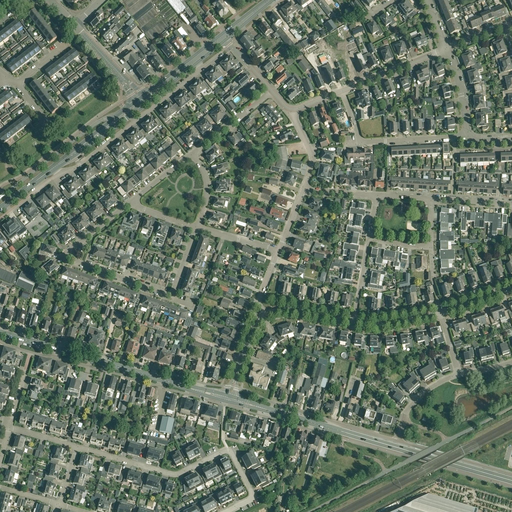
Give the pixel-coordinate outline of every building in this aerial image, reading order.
[(216,7),(218,11),(217,12),(221,17),(223,15),(224,16),(228,12),(226,10),(228,9),(227,8),(223,3),(222,2),(224,1),(223,0),(218,0),(212,5),(214,8),(216,7)] [(296,0),(299,4),(296,5),(300,10),(300,11),(301,12),(303,10),(302,7),(303,7),(304,6),(305,5),(306,4),(303,0),(296,0)] [(402,12),(410,6),(406,0),(402,4),(400,1),(394,6),(396,8),(398,7),(402,12)] [(356,2),(353,5),(358,12),(362,9),(356,2)] [(291,3),(286,6),(292,14),(297,11),(298,12),(300,11),(300,10),(296,5),(294,7),(291,3)] [(441,12),(450,9),(448,4),(440,7),(441,10),(440,10),(441,12)] [(206,5),(202,8),(206,14),(210,11),(206,5)] [(112,14),(115,18),(123,10),(120,6),(112,14)] [(292,14),(286,6),(281,10),(284,14),(282,16),(287,24),(290,22),(289,20),(291,19),(289,17),(292,14)] [(410,6),(402,12),(405,15),(403,17),(406,22),(412,17),(410,14),(414,11),(410,6)] [(496,8),(500,17),(502,16),(502,17),(506,15),(502,6),(496,8)] [(486,13),(489,21),(491,20),(492,21),(494,20),(491,11),(490,10),(491,10),(489,7),(484,9),(486,13)] [(498,18),(500,17),(496,8),(491,10),(490,10),(491,11),(494,20),(498,18)] [(349,17),(355,24),(361,22),(358,18),(355,19),(352,15),(353,14),(349,9),(345,12),(349,17)] [(450,9),(441,12),(442,15),(443,14),(445,17),(452,14),(450,9)] [(38,15),(34,10),(28,15),(32,20),(38,15)] [(91,19),(92,20),(89,23),(93,28),(95,25),(96,26),(99,23),(97,20),(101,15),(98,12),(96,14),(91,19)] [(486,22),(489,21),(486,13),(480,16),(484,24),(486,23),(486,22)] [(271,27),(276,33),(288,48),(289,48),(295,55),(304,47),(305,48),(308,46),(304,41),(299,46),(298,45),(295,47),(280,29),(279,30),(276,27),(282,23),(280,21),(275,14),(270,18),(275,25),(271,27)] [(454,19),(452,14),(445,17),(446,20),(444,21),(445,23),(454,19)] [(42,20),(38,15),(32,20),(35,25),(42,20)] [(205,22),(210,29),(216,24),(209,15),(206,17),(208,19),(205,22)] [(385,15),(380,19),(386,27),(389,24),(391,27),(396,23),(391,17),(389,19),(385,15)] [(480,26),(484,24),(480,16),(480,15),(474,17),(478,26),(480,25),(480,26)] [(194,16),(188,21),(191,25),(198,20),(194,16)] [(476,27),(478,26),(474,17),(468,19),(472,29),(476,27)] [(448,27),(457,24),(455,19),(454,19),(445,23),(447,27),(448,27)] [(46,24),(42,20),(35,25),(39,29),(46,24)] [(125,25),(127,27),(122,32),(127,36),(132,32),(137,27),(133,23),(131,20),(125,25)] [(331,20),(324,25),(330,33),(337,28),(331,20)] [(17,21),(12,25),(17,31),(22,27),(17,21)] [(195,29),(200,36),(206,32),(203,28),(203,27),(201,24),(201,25),(200,23),(194,27),(195,29)] [(373,23),(367,26),(372,35),(376,33),(378,36),(380,34),(380,35),(383,34),(379,26),(376,28),(373,23)] [(49,29),(46,24),(39,29),(43,34),(49,29)] [(100,35),(103,39),(114,27),(111,24),(100,35)] [(272,33),(270,31),(265,24),(259,28),(264,35),(266,37),(272,33)] [(457,24),(448,27),(449,30),(450,34),(460,31),(457,24)] [(7,28),(12,35),(17,31),(12,25),(7,28)] [(114,27),(103,39),(107,42),(116,32),(115,31),(117,30),(114,27)] [(351,31),(353,36),(363,31),(361,27),(351,31)] [(7,28),(3,32),(8,39),(12,35),(7,28)] [(53,34),(49,29),(43,34),(46,39),(53,34)] [(319,37),(316,32),(311,35),(310,36),(313,41),(315,40),(319,37)] [(46,39),(50,44),(57,39),(53,34),(46,39)] [(420,34),(417,35),(422,46),(424,46),(425,46),(427,45),(427,44),(424,37),(422,38),(420,34)] [(122,42),(120,43),(118,46),(119,46),(115,49),(119,54),(125,48),(127,46),(124,43),(124,42),(125,43),(127,41),(128,42),(132,38),(129,35),(122,42)] [(421,47),(422,46),(417,35),(410,38),(413,43),(415,42),(417,49),(418,48),(419,48),(420,48),(421,47)] [(246,37),(240,42),(246,50),(252,45),(246,37)] [(178,39),(175,41),(173,44),(174,46),(180,53),(186,48),(180,41),(178,39)] [(400,45),(395,47),(399,56),(405,54),(403,48),(406,47),(403,40),(398,42),(400,45)] [(493,51),(496,50),(505,47),(505,46),(503,42),(502,43),(502,41),(496,44),(495,40),(493,41),(491,42),(491,44),(491,46),(493,51)] [(250,54),(260,46),(256,41),(252,45),(246,50),(248,52),(250,54)] [(357,47),(355,42),(346,46),(348,51),(357,47)] [(162,51),(168,59),(169,59),(169,60),(172,58),(171,57),(174,55),(169,49),(172,48),(168,43),(163,46),(165,48),(162,51)] [(305,49),(309,55),(319,48),(316,43),(305,49)] [(367,46),(371,55),(376,52),(372,44),(367,46)] [(31,49),(36,56),(41,52),(36,45),(31,49)] [(153,46),(149,48),(153,54),(157,51),(153,46)] [(265,52),(260,46),(250,54),(255,61),(260,57),(265,52)] [(385,51),(381,53),(385,62),(391,60),(391,59),(389,55),(392,53),(389,46),(384,48),(385,51)] [(505,47),(496,50),(493,51),(496,57),(495,57),(496,60),(502,58),(501,55),(506,53),(506,51),(507,51),(505,47)] [(31,49),(26,53),(31,59),(36,56),(31,49)] [(69,54),(74,60),(79,56),(74,50),(69,54)] [(150,51),(148,52),(152,58),(160,68),(163,65),(159,61),(160,61),(158,57),(157,57),(156,55),(154,57),(152,54),(150,51)] [(463,63),(472,60),(471,56),(473,55),(473,56),(473,54),(472,52),(471,51),(469,51),(468,51),(466,51),(467,55),(462,57),(462,58),(461,59),(463,63)] [(129,64),(138,58),(135,54),(133,55),(131,52),(122,58),(123,59),(122,59),(124,62),(125,61),(126,62),(127,61),(129,64)] [(26,53),(22,56),(27,63),(31,59),(26,53)] [(69,54),(64,57),(69,64),(74,60),(69,54)] [(360,73),(365,71),(363,67),(366,66),(361,54),(356,56),(358,61),(355,62),(360,73)] [(369,54),(362,56),(365,63),(368,61),(371,68),(377,66),(374,59),(372,56),(372,55),(370,56),(369,54)] [(27,63),(22,56),(17,60),(22,67),(27,63)] [(225,61),(232,69),(237,65),(229,56),(227,58),(227,59),(225,61)] [(60,61),(65,67),(69,64),(64,57),(60,61)] [(268,62),(262,67),(266,72),(268,71),(269,72),(273,68),(274,69),(276,67),(279,64),(280,64),(277,61),(276,61),(273,57),(272,58),(268,62)] [(140,61),(138,58),(129,64),(134,70),(136,69),(138,71),(137,72),(142,78),(141,79),(144,82),(150,77),(149,76),(150,76),(146,71),(148,70),(145,66),(141,60),(140,61)] [(160,68),(152,58),(149,61),(150,63),(153,66),(157,70),(160,68)] [(499,69),(502,68),(511,65),(511,64),(510,60),(509,60),(509,59),(503,61),(502,58),(496,60),(496,63),(497,63),(499,69)] [(17,60),(12,64),(17,70),(22,67),(17,60)] [(473,69),(479,67),(481,66),(480,63),(476,64),(475,62),(473,62),(472,60),(463,63),(464,68),(465,67),(466,68),(472,66),(473,69)] [(60,61),(55,65),(60,71),(65,67),(60,61)] [(227,73),(232,69),(225,61),(223,63),(222,62),(219,64),(223,68),(221,70),(225,76),(228,74),(227,73)] [(297,65),(304,74),(309,70),(302,61),(297,65)] [(338,63),(336,65),(337,68),(339,68),(340,70),(338,71),(339,73),(336,74),(339,81),(345,79),(342,72),(343,72),(341,67),(340,67),(338,63)] [(17,70),(12,64),(7,67),(12,74),(17,70)] [(60,71),(55,65),(50,68),(55,75),(60,71)] [(329,65),(320,69),(323,73),(329,86),(330,85),(331,86),(334,85),(333,84),(334,83),(331,75),(333,74),(329,65)] [(434,78),(438,77),(439,77),(445,75),(441,65),(435,67),(432,68),(432,76),(433,76),(434,78)] [(511,65),(502,68),(499,69),(498,69),(500,74),(498,75),(499,77),(507,75),(506,72),(511,70),(511,69),(511,66),(511,65)] [(420,69),(421,72),(425,82),(429,81),(429,76),(425,67),(424,66),(421,68),(421,69),(420,69)] [(473,69),(474,72),(468,74),(468,75),(467,75),(468,79),(469,80),(478,77),(476,71),(482,70),(481,66),(479,67),(473,69)] [(223,78),(225,76),(221,70),(218,72),(215,67),(212,69),(213,70),(211,72),(217,80),(222,77),(223,78)] [(55,75),(50,68),(45,72),(50,79),(55,75)] [(315,70),(311,72),(314,76),(316,79),(314,80),(315,81),(315,83),(316,83),(319,89),(324,87),(320,77),(321,77),(315,70)] [(212,84),(217,80),(211,72),(208,74),(208,73),(205,75),(208,80),(206,82),(211,88),(214,86),(212,84)] [(280,76),(274,81),(278,85),(280,83),(283,81),(285,83),(291,78),(286,72),(283,74),(280,76)] [(421,84),(425,82),(421,72),(416,74),(418,81),(417,82),(418,85),(421,84)] [(88,78),(93,85),(98,81),(93,74),(88,78)] [(237,86),(246,78),(244,75),(241,77),(236,81),(234,83),(236,86),(237,86)] [(295,75),(292,78),(298,85),(301,82),(295,75)] [(511,77),(508,78),(507,75),(499,77),(499,80),(505,79),(506,85),(511,83),(511,77)] [(486,81),(483,82),(481,82),(481,79),(479,80),(478,77),(469,80),(469,84),(470,84),(471,85),(477,83),(477,86),(484,85),(487,84),(486,81)] [(88,78),(83,82),(88,88),(93,85),(88,78)] [(234,88),(232,90),(233,90),(235,93),(237,92),(242,87),(242,88),(247,84),(246,83),(249,81),(246,78),(237,86),(236,86),(234,88)] [(288,87),(294,82),(291,78),(285,83),(288,87)] [(409,81),(407,82),(405,78),(399,81),(404,91),(410,89),(408,85),(410,85),(409,81)] [(30,85),(33,90),(40,85),(36,80),(30,85)] [(197,83),(194,85),(201,93),(205,89),(207,92),(210,90),(205,83),(202,85),(198,80),(196,82),(197,83)] [(303,83),(304,87),(305,90),(306,90),(308,94),(313,91),(309,81),(303,83)] [(78,85),(83,92),(88,88),(83,82),(78,85)] [(391,82),(385,85),(386,89),(385,89),(386,92),(387,92),(388,95),(395,92),(394,89),(391,82)] [(502,92),(502,95),(511,93),(510,90),(511,89),(511,83),(506,85),(507,91),(502,92)] [(40,85),(33,90),(37,95),(44,90),(40,85)] [(78,85),(74,89),(79,95),(83,92),(78,85)] [(196,97),(201,93),(194,85),(192,87),(191,86),(189,88),(192,92),(190,94),(194,100),(197,98),(196,97)] [(248,92),(246,94),(248,96),(250,94),(250,95),(253,93),(253,92),(256,90),(252,85),(246,90),(248,92)] [(478,94),(479,94),(485,93),(484,85),(477,86),(476,87),(473,87),(474,91),(475,90),(475,92),(475,95),(478,94)] [(444,99),(451,98),(448,87),(442,88),(444,99)] [(293,91),(287,96),(291,101),(297,95),(300,93),(296,88),(293,91)] [(377,88),(372,90),(377,101),(382,98),(379,92),(377,88)] [(74,89),(69,93),(74,99),(79,95),(74,89)] [(37,95),(41,100),(47,95),(44,90),(37,95)] [(8,91),(3,95),(8,102),(13,98),(8,91)] [(371,106),(369,101),(368,99),(365,91),(359,93),(361,98),(355,100),(357,107),(362,105),(363,109),(371,106)] [(189,104),(194,100),(190,94),(187,96),(184,92),(181,94),(182,95),(180,96),(186,105),(188,103),(189,104)] [(74,99),(69,93),(64,96),(69,103),(74,99)] [(474,104),(483,103),(482,97),(486,96),(485,93),(479,94),(480,97),(474,98),(474,99),(473,99),(474,104)] [(511,96),(511,93),(502,95),(503,97),(506,97),(507,100),(509,100),(509,102),(511,102),(511,96)] [(47,95),(41,100),(44,105),(51,100),(47,95)] [(226,104),(233,99),(229,95),(223,99),(221,100),(225,105),(226,104)] [(181,108),(186,105),(180,96),(177,98),(176,97),(174,99),(177,104),(175,106),(179,112),(182,110),(181,108)] [(44,105),(48,109),(55,104),(51,100),(44,105)] [(226,106),(231,112),(237,106),(232,100),(226,106)] [(447,115),(453,114),(452,102),(445,103),(447,115)] [(483,103),(474,104),(474,109),(475,109),(475,110),(482,109),(482,112),(488,111),(487,102),(483,103)] [(179,112),(175,106),(172,108),(169,103),(166,105),(167,106),(165,108),(171,116),(176,113),(177,114),(179,112)] [(344,117),(343,114),(338,103),(332,106),(337,116),(338,119),(344,117)] [(58,109),(55,104),(48,109),(52,114),(58,109)] [(218,110),(215,113),(221,120),(223,119),(224,120),(227,117),(222,112),(225,110),(221,105),(216,108),(218,110)] [(265,118),(268,115),(274,110),(270,106),(266,109),(264,107),(259,112),(265,118)] [(169,118),(171,116),(165,108),(162,110),(162,109),(159,111),(163,115),(160,118),(165,123),(170,119),(169,118)] [(375,117),(384,115),(383,112),(374,113),(374,108),(370,108),(370,117),(375,117)] [(324,109),(319,111),(324,124),(331,121),(329,116),(327,117),(324,109)] [(274,110),(268,115),(265,118),(267,121),(265,122),(266,124),(272,120),(278,115),(274,110)] [(490,111),(488,111),(482,112),(482,115),(476,115),(476,117),(475,117),(476,121),(485,121),(485,115),(491,115),(490,111)] [(221,120),(215,113),(211,116),(209,114),(206,116),(210,121),(213,119),(217,125),(220,123),(219,122),(221,120)] [(309,119),(312,126),(319,124),(315,113),(309,115),(310,118),(309,119)] [(272,120),(266,124),(268,126),(272,123),(273,124),(275,123),(275,124),(282,119),(278,115),(272,120)] [(382,116),(371,118),(372,121),(373,139),(375,138),(384,138),(384,133),(383,115),(382,116)] [(27,116),(22,119),(27,126),(32,122),(27,116)] [(199,122),(201,124),(207,131),(209,130),(210,131),(212,129),(208,123),(210,121),(206,116),(199,122)] [(146,122),(153,130),(157,127),(158,128),(161,126),(157,120),(154,122),(151,117),(148,120),(149,120),(146,122)] [(369,119),(358,122),(358,124),(359,125),(360,127),(360,129),(361,132),(362,135),(362,136),(362,137),(363,137),(363,138),(364,138),(364,139),(365,139),(366,139),(367,139),(373,139),(372,121),(371,118),(369,119)] [(27,126),(22,119),(17,123),(22,130),(27,126)] [(421,123),(418,123),(418,120),(415,120),(415,123),(415,133),(417,133),(418,134),(420,133),(422,133),(421,129),(424,128),(423,123),(421,123)] [(485,121),(476,121),(476,122),(476,126),(477,126),(477,127),(483,127),(483,131),(485,131),(487,130),(488,128),(488,126),(488,124),(486,125),(485,121)] [(142,132),(146,137),(149,135),(148,134),(153,130),(146,122),(144,124),(143,123),(141,125),(144,130),(142,132)] [(17,123),(12,127),(17,133),(22,130),(17,123)] [(192,127),(196,132),(199,131),(203,136),(206,134),(205,133),(207,131),(201,124),(198,126),(196,124),(192,127)] [(7,130),(13,137),(17,133),(12,127),(7,130)] [(190,133),(187,135),(193,143),(195,141),(196,142),(198,140),(194,134),(196,132),(192,127),(188,131),(190,133)] [(141,142),(146,137),(142,132),(139,134),(136,129),(133,131),(134,132),(132,134),(138,142),(140,140),(141,142)] [(7,130),(3,134),(8,141),(13,137),(7,130)] [(279,136),(282,142),(292,137),(291,135),(291,134),(290,132),(289,132),(286,133),(286,132),(279,136)] [(138,142),(132,134),(129,136),(129,135),(126,137),(129,141),(127,143),(132,149),(133,150),(135,148),(133,146),(138,142)] [(238,143),(240,146),(244,143),(240,137),(237,139),(233,134),(230,137),(230,136),(227,138),(230,142),(231,141),(234,146),(238,143)] [(191,144),(193,143),(187,135),(182,139),(181,136),(177,139),(181,144),(184,142),(189,147),(191,145),(191,144)] [(319,142),(321,148),(328,145),(325,139),(319,142)] [(132,149),(127,143),(125,145),(121,140),(118,143),(119,143),(117,145),(123,154),(128,150),(129,151),(132,149)] [(167,142),(164,145),(174,157),(177,155),(176,154),(181,150),(176,144),(171,147),(167,142)] [(119,157),(123,154),(117,145),(115,147),(114,146),(111,148),(115,153),(112,155),(117,161),(120,158),(119,157)] [(174,157),(164,145),(161,147),(165,152),(161,155),(166,162),(170,158),(171,159),(174,157)] [(205,153),(208,156),(206,158),(209,161),(208,161),(210,164),(214,161),(214,160),(218,156),(215,153),(218,151),(214,146),(205,153)] [(277,160),(275,168),(289,171),(289,168),(286,167),(288,160),(285,147),(276,149),(277,156),(277,160)] [(353,161),(353,151),(347,152),(347,158),(344,159),(344,165),(350,165),(350,161),(353,161)] [(370,151),(364,151),(365,161),(368,160),(368,164),(374,164),(374,157),(370,157),(370,151)] [(323,152),(321,160),(332,162),(333,162),(335,162),(336,158),(333,158),(334,154),(323,152)] [(152,154),(150,156),(159,168),(162,166),(161,165),(166,162),(161,155),(158,157),(155,154),(153,155),(152,154)] [(99,159),(105,168),(110,164),(111,165),(114,163),(109,157),(107,159),(103,155),(100,157),(101,158),(99,159)] [(156,171),(159,168),(150,156),(147,158),(151,163),(146,167),(151,173),(156,170),(156,171)] [(100,171),(105,168),(99,159),(96,161),(96,160),(93,162),(97,167),(94,169),(99,175),(101,173),(100,171)] [(302,164),(292,162),(291,169),(292,169),(292,170),(297,171),(297,170),(300,171),(302,164)] [(215,174),(213,174),(215,178),(220,176),(219,175),(225,174),(224,169),(228,168),(227,163),(218,165),(219,169),(214,170),(215,174)] [(96,177),(99,175),(94,169),(92,171),(88,166),(86,168),(86,169),(84,171),(90,179),(95,175),(96,177)] [(138,166),(135,168),(145,180),(148,178),(147,177),(151,173),(146,167),(142,170),(138,166)] [(333,175),(333,172),(328,171),(328,168),(320,166),(319,172),(333,175)] [(132,178),(137,185),(141,181),(142,182),(145,180),(135,168),(132,170),(136,175),(132,178)] [(86,183),(90,179),(84,171),(82,173),(81,172),(78,174),(82,178),(79,180),(84,186),(87,184),(86,183)] [(333,177),(333,175),(319,172),(318,178),(326,180),(326,177),(333,178),(332,183),(335,184),(337,178),(333,177)] [(345,186),(346,176),(343,176),(343,172),(337,172),(337,178),(340,179),(340,185),(345,186)] [(364,177),(363,187),(369,187),(370,181),(373,181),(373,173),(367,172),(367,178),(364,177)] [(284,178),(295,182),(296,177),(289,174),(286,173),(284,178)] [(346,176),(345,186),(351,186),(352,181),(355,181),(355,173),(349,173),(349,176),(346,176)] [(355,173),(355,181),(358,181),(358,187),(363,187),(364,177),(361,177),(361,174),(355,173)] [(123,177),(120,179),(130,192),(133,189),(132,188),(137,185),(132,178),(127,182),(123,177)] [(81,188),(84,186),(79,180),(77,182),(73,178),(71,180),(72,181),(69,182),(76,191),(80,187),(81,188)] [(295,182),(284,178),(283,182),(285,183),(285,184),(293,186),(295,182)] [(397,188),(398,178),(389,178),(389,181),(391,182),(391,188),(397,188)] [(436,180),(435,191),(441,191),(442,181),(443,181),(443,178),(441,178),(441,181),(436,180)] [(127,194),(130,192),(120,179),(118,182),(121,187),(117,190),(122,197),(127,193),(127,194)] [(221,191),(223,191),(223,192),(229,192),(229,186),(230,186),(230,180),(222,180),(222,184),(217,184),(217,188),(215,188),(215,192),(221,192),(221,191)] [(484,183),(483,194),(490,194),(490,183),(491,183),(491,180),(489,180),(489,182),(489,184),(484,183)] [(442,181),(441,191),(448,191),(448,185),(450,185),(450,181),(443,181),(442,181)] [(490,183),(490,194),(496,194),(496,188),(498,188),(499,181),(497,181),(496,183),(491,183),(490,183)] [(76,191),(69,182),(67,184),(66,183),(64,185),(66,189),(62,193),(68,200),(73,197),(71,194),(76,191)] [(465,182),(464,182),(456,182),(456,186),(458,186),(458,192),(464,192),(465,182)] [(510,185),(509,185),(501,184),(501,188),(503,188),(503,195),(509,195),(510,185)] [(53,188),(50,191),(59,202),(62,200),(59,197),(59,196),(53,188)] [(56,205),(59,202),(50,191),(46,194),(53,202),(53,201),(56,205)] [(104,197),(112,207),(114,205),(115,206),(117,204),(113,198),(115,196),(111,191),(104,197)] [(40,199),(49,210),(52,207),(49,204),(50,204),(44,196),(40,199)] [(97,202),(101,208),(104,206),(108,211),(111,209),(110,208),(112,207),(104,197),(97,202)] [(213,203),(213,206),(218,208),(218,206),(224,208),(225,202),(229,202),(229,199),(222,197),(221,200),(215,199),(215,203),(213,203)] [(278,197),(275,203),(278,204),(282,206),(285,207),(286,207),(288,201),(281,198),(278,197)] [(46,212),(49,210),(40,199),(37,201),(43,209),(46,212)] [(311,199),(309,205),(314,207),(313,211),(323,215),(325,209),(320,207),(321,203),(311,199)] [(92,210),(98,218),(100,216),(100,217),(103,215),(99,210),(101,208),(97,202),(96,202),(92,205),(95,208),(92,210)] [(350,208),(350,211),(365,214),(365,211),(364,210),(365,205),(356,203),(355,209),(350,208)] [(30,222),(37,217),(40,215),(32,205),(23,212),(30,222)] [(250,207),(248,212),(262,216),(264,210),(250,207)] [(90,208),(85,212),(82,214),(86,219),(89,217),(94,222),(96,220),(96,219),(98,218),(92,210),(90,208)] [(270,215),(273,216),(281,219),(283,213),(272,209),(270,215)] [(440,213),(440,218),(454,219),(455,214),(449,214),(449,210),(441,209),(441,213),(440,213)] [(348,220),(353,221),(361,223),(362,217),(364,218),(365,214),(350,211),(348,220)] [(309,219),(308,223),(315,226),(317,220),(315,219),(316,215),(308,212),(306,214),(305,214),(304,217),(309,219)] [(470,222),(471,214),(467,214),(467,213),(462,212),(461,227),(466,228),(466,222),(470,222)] [(130,218),(129,221),(128,221),(128,220),(124,218),(122,225),(136,231),(139,224),(136,222),(138,217),(134,216),(134,214),(131,213),(129,218),(130,218)] [(217,216),(212,214),(211,218),(209,217),(208,221),(213,223),(213,222),(219,223),(220,219),(224,221),(226,215),(218,213),(217,216)] [(474,228),(479,228),(480,214),(475,213),(475,214),(471,214),(470,222),(474,222),(474,228)] [(77,221),(83,229),(85,227),(86,228),(89,226),(84,221),(86,219),(82,214),(79,217),(80,219),(77,221)] [(480,214),(479,228),(484,229),(484,223),(488,223),(489,215),(485,215),(485,214),(480,214)] [(489,215),(488,223),(492,223),(491,235),(497,236),(497,229),(498,215),(493,214),(493,215),(489,215)] [(497,229),(502,230),(502,224),(506,224),(507,216),(503,216),(503,215),(498,215),(497,229)] [(150,238),(153,229),(150,227),(152,222),(148,221),(149,219),(145,218),(143,223),(144,223),(142,229),(148,231),(146,236),(150,238)] [(276,230),(279,224),(271,221),(271,222),(266,220),(262,218),(260,221),(267,224),(266,226),(276,230)] [(440,228),(448,228),(448,224),(454,224),(454,219),(440,218),(440,219),(439,224),(440,224),(440,228)] [(13,219),(8,223),(17,235),(25,229),(21,224),(19,226),(14,220),(13,219)] [(83,229),(77,221),(73,225),(70,222),(68,224),(69,225),(73,230),(75,228),(79,234),(82,232),(81,231),(83,229)] [(361,223),(353,221),(352,227),(347,226),(347,229),(362,231),(362,229),(360,228),(361,223)] [(8,223),(3,227),(6,231),(6,232),(4,234),(10,241),(17,235),(8,223)] [(163,245),(164,242),(167,234),(164,233),(166,227),(162,226),(163,225),(159,223),(157,228),(158,229),(155,238),(158,239),(159,239),(158,244),(163,245)] [(315,226),(308,223),(307,226),(301,224),(300,227),(301,228),(300,230),(309,234),(310,230),(314,231),(316,226),(315,226)] [(63,233),(69,240),(71,239),(72,240),(75,238),(70,232),(73,230),(69,225),(66,227),(68,229),(63,233)] [(180,247),(183,239),(178,238),(180,232),(177,231),(177,230),(173,228),(172,233),(173,234),(171,239),(175,241),(174,244),(180,247)] [(439,232),(439,237),(459,237),(459,236),(454,236),(454,232),(448,232),(448,228),(440,228),(440,232),(439,232)] [(351,233),(350,239),(358,240),(359,235),(361,235),(362,231),(347,229),(346,233),(351,233)] [(69,240),(63,233),(59,236),(56,233),(53,235),(58,241),(61,239),(65,245),(68,243),(67,242),(69,240)] [(264,233),(264,234),(262,238),(272,242),(274,237),(271,235),(267,233),(267,234),(264,233)] [(199,242),(207,245),(209,240),(201,237),(199,242)] [(440,246),(448,246),(448,242),(454,242),(454,238),(459,238),(459,237),(439,237),(439,242),(440,242),(440,246)] [(311,246),(308,245),(305,244),(305,243),(296,239),(295,243),(310,250),(311,246)] [(358,240),(350,239),(349,244),(344,244),(343,247),(358,250),(359,246),(357,246),(358,240)] [(199,242),(197,248),(205,250),(207,245),(199,242)] [(310,250),(295,243),(293,248),(302,251),(302,250),(306,252),(308,253),(310,250)] [(102,248),(97,246),(94,245),(92,251),(95,252),(93,256),(99,258),(101,251),(102,248)] [(40,251),(39,254),(46,257),(47,253),(52,255),(54,252),(55,252),(56,249),(51,247),(51,248),(45,246),(43,252),(40,251)] [(439,251),(439,255),(454,255),(454,250),(448,250),(448,246),(440,246),(440,250),(439,251)] [(342,256),(346,257),(355,258),(356,253),(358,253),(358,250),(343,247),(343,250),(342,256)] [(203,256),(205,250),(197,248),(195,253),(203,256)] [(104,260),(110,262),(113,251),(108,249),(107,252),(104,260)] [(378,264),(381,249),(378,249),(378,250),(372,249),(370,258),(376,259),(375,264),(378,264)] [(388,261),(390,253),(384,252),(385,250),(381,249),(378,264),(382,265),(383,260),(388,261)] [(20,254),(26,261),(30,251),(29,250),(24,253),(23,252),(20,254)] [(99,258),(104,260),(107,252),(101,251),(99,258)] [(110,262),(115,264),(119,253),(113,251),(110,262)] [(390,253),(388,261),(394,262),(393,267),(395,267),(395,270),(396,270),(399,252),(396,252),(395,254),(390,253)] [(399,252),(396,270),(399,271),(400,263),(406,264),(408,256),(402,255),(402,253),(399,252)] [(120,266),(123,258),(124,255),(119,253),(115,264),(120,266)] [(195,253),(193,259),(201,261),(203,256),(195,253)] [(253,260),(255,260),(257,261),(257,263),(259,263),(260,263),(263,264),(265,259),(259,256),(255,254),(254,256),(255,257),(253,260)] [(124,255),(123,258),(120,266),(126,268),(127,264),(130,265),(132,259),(133,256),(124,255)] [(298,257),(291,255),(288,261),(295,264),(296,263),(299,265),(301,259),(298,258),(298,257)] [(441,265),(449,265),(448,261),(454,260),(454,255),(439,255),(439,256),(440,261),(441,261),(441,265)] [(355,258),(346,257),(345,262),(341,261),(340,265),(355,267),(356,264),(354,264),(355,258)] [(416,258),(416,270),(426,270),(426,257),(416,258)] [(132,259),(130,265),(133,266),(132,270),(137,272),(140,264),(135,262),(135,260),(132,259)] [(203,262),(201,261),(193,259),(191,264),(195,265),(194,268),(200,271),(203,262)] [(504,272),(501,262),(500,260),(496,261),(491,263),(492,266),(494,272),(493,273),(494,276),(496,276),(497,280),(498,279),(499,281),(502,279),(502,278),(503,278),(501,273),(504,272)] [(47,263),(41,268),(44,272),(47,270),(50,274),(54,270),(55,271),(59,268),(57,265),(56,265),(54,262),(49,266),(47,263)] [(145,266),(142,274),(148,276),(150,268),(152,265),(146,263),(145,266)] [(137,272),(142,274),(145,266),(140,264),(137,272)] [(489,268),(488,268),(486,264),(479,266),(482,274),(481,275),(481,277),(480,277),(481,281),(483,280),(484,284),(486,284),(486,285),(489,284),(489,283),(490,282),(488,278),(492,277),(489,268)] [(227,269),(240,274),(241,270),(231,266),(231,267),(228,265),(227,269)] [(343,274),(352,276),(353,270),(355,271),(355,267),(340,265),(339,268),(344,269),(343,274)] [(449,269),(449,265),(441,265),(441,269),(440,269),(440,274),(455,273),(455,268),(449,269)] [(244,272),(248,273),(251,274),(258,277),(260,272),(253,269),(246,266),(244,272)] [(295,270),(293,269),(285,266),(283,272),(286,273),(286,274),(290,275),(293,276),(295,270)] [(153,278),(159,280),(161,272),(162,269),(157,267),(156,270),(153,278)] [(68,278),(70,270),(65,268),(63,272),(61,271),(58,277),(62,278),(63,276),(68,278)] [(148,276),(153,278),(156,270),(150,268),(148,276)] [(203,271),(200,271),(194,268),(193,271),(189,270),(187,275),(195,278),(197,273),(202,275),(203,271)] [(1,270),(0,271),(0,278),(16,286),(31,293),(37,279),(22,272),(19,278),(1,270)] [(76,272),(70,270),(68,278),(73,280),(76,272)] [(371,279),(379,281),(380,275),(385,276),(386,273),(371,270),(370,273),(372,274),(371,279)] [(476,273),(475,273),(474,270),(467,272),(468,275),(467,275),(469,281),(467,281),(468,285),(470,285),(471,289),(472,288),(473,290),(476,288),(476,287),(477,287),(475,282),(479,281),(476,273)] [(166,274),(161,272),(159,280),(164,282),(166,278),(168,279),(171,273),(167,271),(166,274)] [(79,282),(81,274),(76,272),(73,280),(79,282)] [(87,276),(81,274),(79,282),(84,284),(87,276)] [(352,276),(343,274),(342,280),(338,279),(337,282),(352,285),(353,282),(351,281),(352,276)] [(406,274),(406,282),(398,284),(399,288),(409,286),(410,275),(406,274)] [(185,281),(193,283),(195,278),(187,275),(185,281)] [(89,286),(92,278),(87,276),(84,284),(89,286)] [(455,283),(456,285),(454,286),(455,289),(457,289),(458,293),(459,293),(460,294),(463,293),(463,292),(464,291),(462,287),(466,286),(463,276),(459,277),(460,279),(457,280),(458,282),(455,283)] [(92,278),(89,286),(89,288),(92,289),(93,287),(94,287),(94,290),(97,291),(99,285),(96,284),(97,280),(92,278)] [(246,285),(254,288),(256,282),(249,279),(246,278),(244,284),(246,285)] [(379,281),(371,279),(370,285),(368,284),(367,288),(382,291),(383,287),(378,286),(379,281)] [(441,287),(442,289),(440,290),(441,294),(443,293),(444,297),(445,297),(446,298),(449,297),(449,296),(450,296),(448,291),(452,290),(449,279),(445,280),(446,283),(443,284),(444,287),(441,287)] [(191,289),(193,283),(185,281),(183,286),(191,289)] [(38,282),(35,290),(46,293),(48,285),(38,282)] [(108,295),(108,292),(111,285),(105,283),(104,287),(101,286),(99,293),(103,295),(104,294),(105,294),(108,295)] [(286,295),(286,292),(289,293),(290,293),(291,284),(284,283),(284,285),(281,284),(281,287),(279,286),(278,291),(280,291),(280,294),(281,294),(281,296),(284,296),(284,295),(286,295)] [(116,287),(111,285),(108,292),(114,294),(116,287)] [(193,289),(191,289),(183,286),(181,292),(185,293),(184,296),(190,298),(191,295),(193,289)] [(234,291),(220,286),(218,290),(222,291),(232,295),(233,295),(234,291)] [(297,297),(297,299),(300,299),(300,298),(301,298),(302,295),(305,296),(307,287),(301,286),(301,288),(297,287),(297,290),(295,289),(294,294),(296,294),(295,297),(297,297)] [(428,292),(423,294),(424,296),(422,297),(423,301),(425,300),(426,304),(433,302),(431,294),(434,293),(432,286),(427,287),(428,292)] [(118,299),(119,296),(122,289),(116,287),(114,294),(117,296),(116,298),(118,299)] [(249,298),(252,293),(244,290),(245,289),(242,288),(239,294),(242,295),(249,298)] [(127,291),(122,289),(119,296),(125,298),(127,291)] [(321,299),(323,290),(317,289),(316,291),(313,290),(312,293),(311,292),(310,297),(312,297),(311,300),(313,300),(312,302),(315,302),(316,300),(317,301),(318,298),(321,298),(321,299)] [(127,291),(125,298),(130,300),(133,293),(127,291)] [(31,295),(25,292),(23,292),(21,298),(28,300),(29,298),(32,299),(33,295),(31,295)] [(336,302),(337,302),(338,293),(332,292),(332,294),(329,293),(328,295),(326,295),(325,300),(327,300),(327,302),(328,303),(328,305),(331,305),(331,303),(333,304),(333,301),(337,301),(336,302)] [(133,293),(130,300),(129,303),(137,306),(139,300),(137,299),(138,295),(133,293)] [(340,307),(348,308),(349,300),(352,300),(353,294),(349,293),(349,296),(342,295),(340,307)] [(414,305),(414,302),(417,302),(416,293),(409,294),(409,296),(407,297),(407,299),(405,299),(406,304),(408,304),(408,306),(410,306),(410,307),(413,307),(413,305),(414,305)] [(141,308),(147,310),(151,299),(145,297),(144,301),(141,300),(137,310),(140,311),(141,308)] [(398,297),(391,298),(386,298),(387,307),(389,307),(389,309),(391,309),(391,311),(394,311),(394,309),(395,309),(395,306),(398,306),(398,297)] [(370,298),(369,302),(369,307),(371,307),(370,310),(372,310),(371,312),(374,312),(375,310),(376,310),(377,308),(380,308),(380,309),(381,300),(370,298)] [(152,312),(156,301),(151,299),(147,310),(152,312)] [(246,308),(248,302),(240,299),(238,299),(235,304),(237,305),(241,307),(242,306),(246,308)] [(161,303),(156,301),(152,312),(157,314),(161,303)] [(164,313),(167,305),(161,303),(157,314),(160,315),(161,312),(164,313)] [(172,307),(167,305),(164,313),(169,315),(170,315),(172,307)] [(199,305),(195,314),(200,317),(204,307),(199,305)] [(170,315),(169,315),(168,318),(174,319),(175,317),(178,309),(172,307),(170,315)] [(496,310),(500,319),(505,317),(506,320),(509,319),(507,312),(504,313),(503,310),(502,307),(499,308),(499,309),(496,310)] [(183,311),(178,309),(175,317),(180,319),(183,311)] [(233,309),(232,312),(230,316),(233,317),(240,320),(243,314),(238,312),(239,311),(236,310),(235,310),(233,309)] [(7,310),(7,312),(4,320),(10,321),(12,317),(13,317),(13,314),(13,311),(7,310)] [(500,319),(496,310),(493,311),(493,310),(490,311),(491,315),(491,314),(492,317),(490,318),(492,325),(497,323),(496,320),(500,319)] [(20,311),(18,315),(16,323),(22,325),(23,320),(24,321),(25,317),(24,317),(26,312),(20,311)] [(188,313),(183,311),(180,319),(185,321),(183,326),(187,327),(190,318),(187,317),(188,313)] [(87,315),(80,312),(76,322),(82,325),(84,318),(85,319),(87,315)] [(478,316),(481,326),(484,325),(485,327),(490,326),(488,319),(485,320),(484,317),(485,317),(483,313),(481,314),(481,315),(478,316)] [(91,317),(87,315),(85,319),(86,319),(81,330),(84,331),(91,317)] [(481,326),(478,316),(474,317),(474,316),(471,317),(472,321),(473,321),(474,324),(471,325),(473,331),(476,330),(475,328),(481,326)] [(38,318),(32,317),(32,320),(31,320),(29,327),(35,329),(37,321),(38,318)] [(117,319),(115,325),(125,328),(127,322),(125,322),(126,318),(121,317),(120,320),(117,319)] [(43,322),(41,330),(46,332),(48,327),(49,327),(50,324),(49,324),(49,321),(50,319),(45,318),(44,320),(44,322),(43,322)] [(232,320),(229,319),(227,318),(224,324),(237,329),(239,323),(235,322),(235,321),(232,320)] [(459,322),(462,332),(465,331),(466,334),(471,332),(469,325),(466,326),(465,323),(466,323),(465,319),(462,320),(462,321),(459,322)] [(462,332),(459,322),(455,323),(455,322),(452,323),(453,327),(454,327),(455,330),(452,331),(454,337),(459,336),(458,333),(462,332)] [(297,336),(298,329),(292,328),(291,324),(284,326),(287,335),(294,333),(294,336),(297,336)] [(63,328),(54,325),(52,334),(61,336),(63,328)] [(302,335),(307,336),(308,326),(302,325),(301,329),(298,329),(297,336),(297,339),(299,339),(300,338),(302,338),(302,335)] [(283,337),(287,335),(284,326),(278,328),(279,332),(275,335),(280,342),(282,340),(284,339),(283,337)] [(315,328),(308,326),(307,336),(313,337),(313,340),(316,341),(316,340),(317,333),(317,332),(314,332),(315,328)] [(74,327),(73,330),(70,329),(67,337),(74,339),(76,331),(77,328),(74,327)] [(89,344),(93,345),(96,334),(97,335),(98,330),(89,327),(87,335),(91,336),(89,344)] [(191,327),(188,336),(194,339),(198,329),(191,327)] [(222,335),(227,337),(233,339),(236,333),(230,330),(230,331),(225,328),(222,335)] [(438,345),(445,343),(442,333),(438,334),(437,328),(430,330),(430,333),(429,334),(430,338),(432,337),(433,340),(436,339),(438,345)] [(317,332),(317,333),(316,340),(319,340),(319,338),(326,340),(327,330),(321,329),(320,333),(317,332)] [(327,330),(326,340),(330,340),(329,343),(332,344),(331,345),(334,346),(336,337),(333,336),(334,331),(327,330)] [(347,340),(348,334),(341,332),(340,335),(339,336),(338,339),(340,340),(339,342),(346,344),(346,346),(349,347),(350,341),(347,340)] [(415,338),(415,341),(417,340),(417,343),(424,342),(425,346),(429,345),(427,337),(424,338),(422,332),(415,333),(416,336),(415,336),(415,337),(415,338)] [(268,335),(264,341),(272,346),(275,343),(277,345),(279,343),(280,342),(275,335),(272,338),(268,335)] [(362,343),(363,336),(355,335),(355,338),(354,338),(354,339),(353,339),(353,342),(354,343),(354,345),(361,346),(361,349),(364,349),(365,343),(362,343)] [(408,341),(407,335),(400,336),(401,339),(400,339),(400,340),(399,340),(400,344),(402,343),(402,346),(405,345),(406,348),(409,347),(410,349),(413,349),(412,341),(408,341)] [(377,344),(377,338),(370,337),(370,340),(369,340),(369,341),(368,342),(368,345),(370,345),(370,348),(373,348),(373,354),(380,354),(381,344),(377,344)] [(393,344),(393,337),(385,338),(386,341),(385,341),(384,341),(384,342),(385,345),(386,345),(386,348),(390,348),(390,354),(398,353),(397,343),(393,344)] [(121,341),(115,339),(114,342),(113,343),(112,345),(113,346),(111,351),(118,353),(120,344),(121,341)] [(221,340),(219,345),(221,346),(222,346),(221,348),(224,349),(225,348),(229,349),(231,343),(228,342),(228,341),(224,340),(224,341),(221,340)] [(270,350),(272,346),(264,341),(260,346),(264,349),(262,353),(271,356),(272,354),(271,353),(272,352),(270,350)] [(193,345),(206,350),(203,359),(207,360),(211,347),(195,342),(193,345)] [(131,355),(135,344),(132,343),(131,344),(129,343),(126,353),(131,355)] [(485,350),(487,361),(492,360),(492,359),(493,358),(492,352),(495,351),(493,343),(489,344),(490,344),(491,349),(485,350)] [(495,344),(497,350),(500,349),(503,356),(504,355),(505,357),(510,355),(509,351),(508,351),(506,344),(500,346),(499,343),(495,344)] [(143,358),(148,360),(151,350),(148,349),(149,347),(147,346),(146,348),(143,358)] [(483,362),(487,361),(485,350),(484,347),(478,349),(478,348),(478,347),(474,348),(476,355),(479,355),(481,361),(483,361),(483,362)] [(1,352),(0,354),(0,361),(1,362),(2,359),(7,361),(10,350),(5,349),(4,353),(1,352)] [(154,351),(151,350),(148,360),(154,361),(156,351),(157,349),(155,349),(154,351)] [(463,355),(461,355),(461,359),(464,359),(465,361),(463,361),(464,366),(470,365),(470,364),(472,363),(470,356),(474,356),(472,349),(469,349),(469,350),(469,349),(470,354),(463,355)] [(10,350),(7,361),(12,362),(12,364),(15,365),(17,359),(14,358),(15,352),(10,350)] [(164,364),(167,354),(168,351),(162,350),(161,353),(159,362),(164,364)] [(173,353),(168,351),(167,354),(164,364),(169,365),(172,356),(173,353)] [(272,361),(273,357),(258,352),(256,358),(257,356),(260,356),(259,359),(269,362),(272,361)] [(180,356),(179,359),(176,367),(177,367),(177,368),(179,368),(180,368),(182,368),(185,360),(185,358),(180,356)] [(433,358),(437,366),(440,365),(442,372),(444,371),(444,372),(450,370),(448,366),(447,366),(445,360),(439,362),(437,357),(433,358)] [(37,369),(43,371),(46,360),(40,359),(38,368),(35,367),(34,371),(37,371),(37,369)] [(319,359),(317,364),(326,367),(328,361),(319,359)] [(51,362),(46,360),(43,371),(48,372),(47,374),(50,375),(53,367),(50,366),(51,362)] [(190,370),(198,373),(199,369),(201,369),(203,363),(193,360),(190,370)] [(425,369),(431,379),(435,377),(434,376),(436,375),(432,369),(435,367),(431,360),(427,362),(428,362),(430,366),(425,369)] [(56,375),(59,376),(62,365),(57,363),(55,368),(53,367),(50,375),(50,376),(53,377),(53,376),(55,377),(56,375)] [(15,371),(13,371),(14,368),(2,364),(0,370),(2,370),(2,372),(4,373),(3,377),(10,380),(12,375),(14,376),(15,371)] [(317,364),(312,385),(319,387),(324,389),(327,380),(323,378),(326,367),(317,364)] [(67,366),(62,365),(59,376),(62,376),(61,379),(64,379),(63,381),(66,382),(70,370),(67,369),(67,366)] [(261,377),(262,373),(263,373),(264,369),(253,365),(252,370),(253,370),(252,374),(250,374),(249,379),(252,380),(254,382),(252,386),(258,388),(258,386),(262,388),(262,389),(266,390),(270,380),(265,378),(261,377)] [(427,381),(431,379),(425,369),(424,366),(418,370),(418,369),(415,371),(418,377),(421,375),(425,381),(426,380),(427,381)] [(281,369),(277,383),(283,385),(287,371),(285,371),(281,369)] [(408,382),(415,391),(419,388),(418,387),(419,385),(414,380),(417,378),(412,372),(409,375),(412,378),(408,382)] [(108,389),(114,391),(115,388),(117,380),(111,378),(109,386),(108,389)] [(34,387),(33,390),(42,392),(43,386),(40,386),(42,381),(37,379),(37,381),(32,380),(30,386),(34,387)] [(73,393),(77,381),(71,379),(68,392),(73,393)] [(297,396),(294,404),(300,405),(302,398),(302,397),(303,395),(304,395),(304,397),(307,398),(309,390),(312,382),(312,380),(306,379),(306,380),(305,385),(304,388),(302,388),(301,394),(298,393),(297,396)] [(77,381),(73,393),(74,393),(73,394),(74,395),(76,395),(77,395),(77,394),(79,394),(82,382),(77,381)] [(358,384),(354,397),(360,399),(364,386),(362,385),(362,382),(358,381),(358,384)] [(119,409),(125,410),(128,401),(126,400),(126,399),(128,399),(130,392),(131,393),(132,389),(130,389),(131,384),(125,382),(124,386),(123,386),(122,390),(121,393),(123,393),(123,394),(125,395),(124,395),(126,396),(126,397),(123,396),(122,401),(121,400),(119,409)] [(415,391),(408,382),(403,386),(400,383),(401,383),(400,383),(398,386),(402,391),(405,389),(410,394),(411,393),(412,394),(415,391)] [(0,396),(5,398),(6,395),(8,396),(9,392),(7,391),(8,387),(1,384),(0,386),(0,396)] [(90,397),(93,385),(87,384),(84,396),(90,397)] [(99,387),(93,385),(90,397),(95,399),(99,387)] [(139,406),(142,407),(145,398),(143,397),(143,396),(146,388),(140,387),(137,399),(142,400),(141,404),(139,403),(139,406)] [(390,391),(393,393),(392,393),(393,394),(393,393),(395,395),(393,398),(398,403),(397,403),(401,406),(405,402),(404,401),(405,399),(399,395),(401,392),(394,387),(390,391)] [(278,391),(277,395),(279,396),(278,399),(283,401),(286,393),(287,393),(288,391),(286,391),(287,390),(280,388),(279,391),(278,391)] [(146,400),(152,402),(155,391),(149,389),(146,400)] [(33,390),(32,393),(28,392),(27,398),(31,399),(31,401),(35,402),(37,398),(40,398),(42,392),(33,390)] [(171,396),(167,411),(173,413),(176,402),(177,397),(171,396)] [(313,401),(310,408),(316,410),(318,402),(319,399),(314,398),(313,401)] [(189,414),(193,402),(187,400),(185,407),(182,406),(180,412),(189,414)] [(198,404),(193,402),(189,414),(198,417),(199,411),(196,410),(198,404)] [(326,403),(325,409),(329,410),(328,414),(333,415),(335,407),(336,404),(336,403),(331,402),(331,403),(330,405),(326,403)] [(209,420),(213,408),(207,406),(205,413),(202,412),(201,418),(209,420)] [(348,406),(344,419),(345,419),(345,420),(347,420),(348,420),(350,420),(352,413),(357,415),(359,407),(354,406),(354,407),(348,406)] [(213,408),(209,420),(218,423),(219,417),(217,416),(218,410),(213,408)] [(364,408),(362,414),(365,415),(364,420),(368,421),(368,419),(374,421),(376,414),(370,412),(371,410),(364,408)] [(26,421),(29,422),(32,413),(27,412),(26,415),(22,414),(19,423),(25,425),(26,421)] [(37,415),(32,413),(29,422),(33,423),(32,427),(37,428),(40,419),(36,418),(37,415)] [(234,424),(236,425),(237,423),(238,423),(240,415),(231,413),(229,420),(235,422),(234,424)] [(381,413),(379,419),(382,420),(381,424),(384,425),(385,424),(390,426),(391,423),(395,424),(396,420),(392,419),(393,418),(387,417),(387,415),(381,413)] [(47,427),(50,419),(44,417),(43,420),(40,419),(37,428),(43,430),(44,426),(47,427)] [(162,417),(159,432),(162,432),(161,435),(169,436),(170,434),(171,434),(174,420),(162,417)] [(55,420),(50,419),(47,427),(51,428),(49,432),(55,433),(58,424),(58,422),(55,421),(55,420)] [(258,429),(257,432),(260,433),(263,434),(264,431),(267,423),(261,421),(259,426),(258,426),(257,429),(258,429)] [(61,425),(58,424),(55,433),(61,435),(62,431),(65,432),(68,424),(62,422),(61,425)] [(70,434),(73,435),(72,438),(78,440),(81,431),(81,428),(79,428),(79,427),(72,425),(70,434)] [(271,425),(269,434),(275,436),(278,426),(271,425)] [(287,442),(288,438),(290,430),(285,428),(284,432),(283,431),(282,436),(283,436),(281,440),(287,442)] [(81,431),(78,440),(84,442),(85,438),(88,439),(90,430),(87,429),(86,432),(81,431)] [(96,432),(90,430),(88,439),(91,440),(90,444),(96,445),(98,436),(95,435),(96,432)] [(307,443),(305,442),(306,439),(304,439),(305,435),(299,433),(298,438),(297,438),(296,441),(297,441),(295,446),(298,447),(299,445),(303,446),(302,449),(305,449),(307,443)] [(106,444),(108,435),(103,434),(102,437),(98,436),(96,445),(101,447),(103,443),(106,444)] [(16,440),(15,442),(24,445),(24,442),(26,436),(23,435),(22,438),(16,436),(14,440),(16,440)] [(108,435),(106,444),(109,445),(108,449),(114,450),(116,441),(113,440),(114,437),(108,435)] [(317,447),(319,439),(313,437),(312,442),(311,442),(310,445),(311,445),(310,447),(314,448),(315,446),(317,447)] [(120,442),(116,441),(114,450),(119,452),(120,448),(124,449),(126,441),(121,439),(120,442)] [(133,456),(137,443),(128,441),(126,448),(129,449),(127,454),(133,456)] [(23,448),(24,445),(15,442),(14,445),(13,444),(12,448),(16,449),(16,452),(23,454),(24,451),(22,451),(23,448)] [(188,446),(195,458),(200,455),(197,450),(200,449),(197,442),(189,446),(188,446)] [(137,443),(133,456),(139,458),(140,452),(143,453),(145,446),(137,443)] [(152,461),(156,448),(156,449),(147,446),(145,454),(148,455),(147,460),(152,461)] [(195,458),(188,446),(189,446),(181,450),(184,457),(187,455),(189,460),(195,458)] [(55,454),(66,457),(68,451),(57,448),(56,451),(55,454)] [(156,448),(152,461),(158,463),(159,458),(163,459),(165,451),(156,449),(156,448)] [(245,464),(257,458),(256,458),(252,450),(245,454),(247,457),(242,459),(245,464)] [(179,451),(171,455),(174,463),(173,463),(174,467),(176,466),(177,467),(182,464),(179,459),(182,458),(179,451)] [(16,452),(15,455),(11,454),(10,457),(11,458),(10,460),(19,462),(19,459),(20,457),(22,457),(23,454),(16,452)] [(66,457),(55,454),(53,453),(52,456),(50,462),(56,464),(58,464),(59,461),(65,463),(66,457)] [(80,461),(91,464),(93,459),(81,455),(80,459),(81,459),(80,461)] [(223,466),(220,468),(223,474),(232,470),(228,463),(230,462),(228,458),(226,459),(226,458),(220,461),(223,466)] [(257,458),(245,464),(247,470),(252,467),(254,470),(260,467),(256,459),(257,458)] [(18,465),(19,462),(10,460),(9,462),(8,461),(7,465),(12,466),(11,469),(18,471),(20,466),(18,465)] [(56,464),(50,462),(49,461),(48,465),(52,466),(51,468),(50,471),(59,474),(59,472),(60,472),(61,468),(57,467),(58,464),(56,464)] [(91,464),(80,461),(80,463),(79,463),(78,467),(82,468),(81,471),(83,471),(90,473),(91,470),(90,470),(91,464)] [(106,469),(104,475),(107,476),(108,473),(111,474),(114,475),(116,467),(114,466),(114,465),(111,464),(109,468),(109,470),(106,469)] [(208,468),(214,480),(214,479),(222,475),(218,469),(216,470),(213,465),(208,468)] [(116,467),(114,475),(116,476),(119,477),(118,481),(121,482),(124,472),(121,471),(122,467),(118,466),(118,467),(116,467)] [(214,480),(208,468),(203,470),(205,475),(202,477),(206,484),(214,479),(214,480)] [(254,482),(266,476),(265,476),(261,468),(254,472),(256,474),(251,477),(254,482)] [(6,475),(5,477),(14,479),(15,476),(14,476),(15,474),(17,474),(18,471),(11,469),(10,472),(6,471),(5,474),(6,475)] [(45,479),(53,481),(54,478),(58,480),(59,476),(58,476),(59,474),(50,471),(49,474),(46,473),(45,476),(45,479)] [(76,476),(75,478),(84,481),(85,478),(85,475),(90,476),(91,473),(90,473),(83,471),(81,471),(80,474),(76,472),(75,476),(76,476)] [(132,485),(136,472),(130,471),(128,476),(125,475),(123,482),(127,483),(127,481),(133,482),(132,485)] [(136,472),(132,485),(141,487),(143,480),(140,479),(141,474),(136,472)] [(195,474),(190,477),(196,489),(196,488),(204,484),(201,478),(198,479),(195,474)] [(151,491),(155,478),(149,476),(148,481),(145,481),(142,488),(151,490),(151,491)] [(266,476),(254,482),(256,487),(261,485),(263,488),(269,484),(265,476),(266,476)] [(13,482),(14,479),(5,477),(5,479),(3,479),(2,482),(12,485),(15,486),(15,483),(13,482)] [(196,489),(190,477),(185,480),(187,484),(184,486),(188,493),(196,489)] [(77,485),(76,488),(85,490),(85,487),(82,486),(83,484),(84,481),(75,478),(75,481),(74,480),(73,484),(77,485)] [(155,478),(151,491),(151,490),(160,493),(162,486),(159,485),(161,479),(155,478)] [(45,489),(54,491),(54,489),(56,489),(57,485),(52,484),(53,481),(45,479),(44,479),(43,482),(47,483),(46,485),(45,489)] [(164,486),(162,493),(171,496),(173,488),(175,489),(176,485),(174,484),(174,483),(168,482),(167,487),(164,486)] [(234,484),(230,486),(233,493),(236,492),(238,497),(244,494),(244,493),(245,492),(243,489),(242,489),(239,484),(236,486),(234,484)] [(221,491),(227,503),(232,500),(229,495),(232,494),(229,487),(221,491)] [(71,494),(70,496),(81,499),(83,493),(85,494),(86,491),(85,490),(76,488),(75,491),(71,490),(70,493),(71,494)] [(54,491),(45,489),(44,491),(44,494),(53,497),(54,494),(53,494),(54,491)] [(213,495),(216,502),(219,501),(221,505),(227,503),(221,491),(220,491),(222,493),(217,496),(216,494),(213,495)] [(2,494),(0,499),(12,502),(12,501),(10,500),(11,496),(2,494)] [(96,494),(95,497),(98,497),(96,503),(99,504),(99,506),(97,510),(101,511),(101,510),(103,511),(106,502),(107,498),(101,496),(102,495),(96,494)] [(204,499),(211,511),(216,508),(213,503),(216,502),(213,495),(209,497),(211,499),(206,501),(204,499)] [(473,511),(475,508),(428,495),(395,511),(473,511)] [(80,504),(81,499),(70,496),(70,498),(69,497),(68,501),(80,504)] [(208,511),(211,511),(204,499),(196,504),(200,510),(203,509),(204,511),(208,511)] [(106,502),(103,511),(105,511),(109,511),(110,509),(113,510),(116,500),(113,500),(112,500),(110,500),(109,503),(106,502)] [(124,511),(127,503),(126,506),(121,504),(121,502),(118,501),(116,508),(119,509),(118,511),(124,511)] [(127,503),(124,511),(133,511),(135,506),(127,504),(127,503)]
